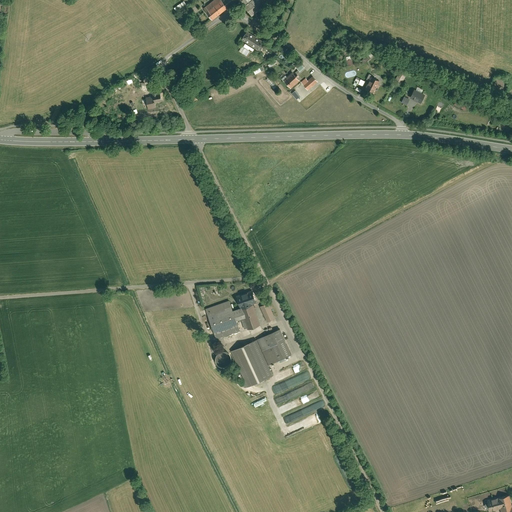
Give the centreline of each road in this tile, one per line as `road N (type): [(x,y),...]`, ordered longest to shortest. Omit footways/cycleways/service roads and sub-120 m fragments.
road 1 (residential): [(401,135),(396,120),(233,11),(163,65),(192,139)]
road 2 (unclassified): [(260,275),(380,511)]
road 3 (unclassified): [(260,275),(0,298)]
road 4 (secondary): [(401,135),(192,139)]
road 5 (secondary): [(192,139),(0,140)]
road 6 (unclassified): [(192,139),(260,275)]
